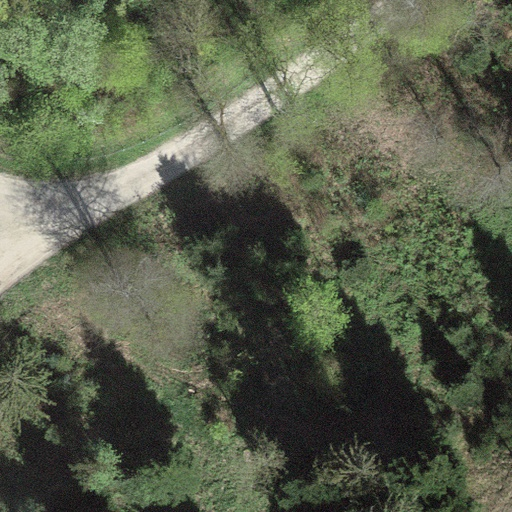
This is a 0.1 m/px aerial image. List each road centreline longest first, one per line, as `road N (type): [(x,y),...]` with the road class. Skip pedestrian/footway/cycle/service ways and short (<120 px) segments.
road 1 (track): [(405,0),(95,207)]
road 2 (track): [(95,207),(0,283)]
